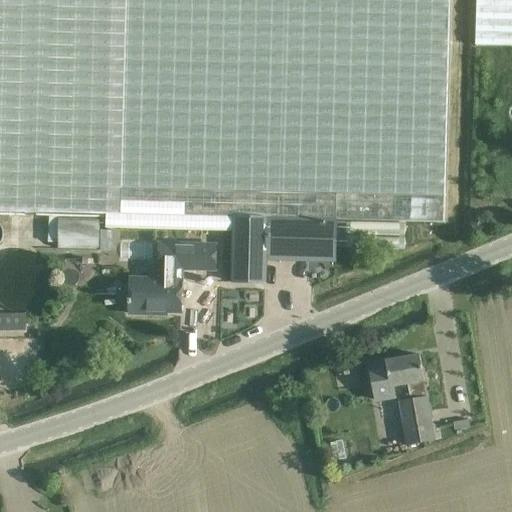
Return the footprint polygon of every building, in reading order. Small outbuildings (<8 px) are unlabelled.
[(0,0),(0,211),(106,214),(106,229),(234,232),(233,283),(267,284),(267,259),(336,261),(337,219),(444,223),(449,0),(0,0)] [(511,0),(476,0),(475,45),(511,45),(511,0)] [(100,219),(60,218),(59,249),(100,250),(100,219)] [(114,229),(101,229),(100,248),(113,248),(114,229)] [(129,314),(155,314),(155,312),(182,313),(184,272),(216,273),(217,245),(159,243),(158,280),(130,279),(129,314)] [(55,274),(55,273),(55,267),(52,261),(49,256),(46,252),(41,248),(36,246),(32,245),(26,244),(20,245),(14,247),(11,249),(6,253),(1,258),(0,261),(0,285),(3,291),(6,294),(11,298),(14,300),(21,302),(26,302),(32,302),(36,300),(41,298),(46,295),(49,291),(53,285),(55,279),(55,274)] [(0,331),(26,331),(26,314),(0,314),(0,331)] [(387,364),(370,367),(376,400),(395,397),(394,387),(409,385),(411,400),(400,402),(407,446),(435,441),(424,382),(425,382),(421,355),(387,361),(387,364)] [(453,423),(455,431),(470,428),(469,420),(453,423)]
